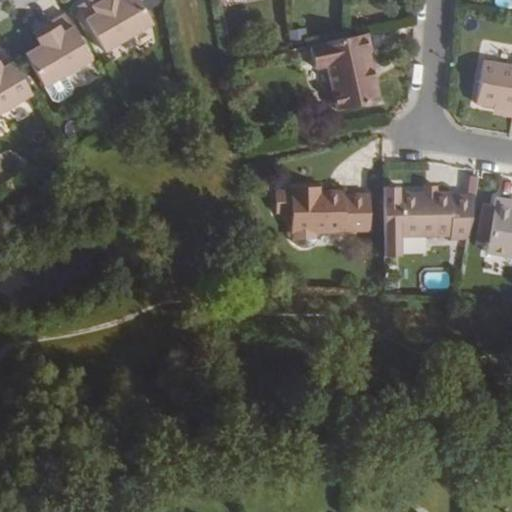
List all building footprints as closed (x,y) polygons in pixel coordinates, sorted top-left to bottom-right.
[(150,24),(136,0),(115,0),(116,0),(115,0),(86,0),(77,5),(103,51),(150,24)] [(40,44),(23,54),(42,86),(43,85),(63,74),(90,58),(65,13),(40,27),(43,33),(36,37),(40,44)] [(43,33),(40,27),(32,31),(36,37),(43,33)] [(335,109),(378,100),(367,51),(369,51),(365,33),(310,45),(315,69),(326,67),(335,109)] [(0,110),(29,94),(3,49),(0,50),(0,110)] [(511,65),(482,60),(474,103),(511,109),(511,65)] [(63,74),(43,85),(51,100),(57,101),(70,94),(71,88),(63,74)] [(274,191),(274,209),(289,209),(289,213),(290,232),(342,231),(368,230),(367,193),(342,193),(342,190),(320,191),(310,191),(310,186),(289,186),(289,191),(274,191)] [(382,186),(384,256),(400,255),(399,236),(449,236),(449,239),(465,239),(473,194),(450,195),(449,193),(399,191),(399,186),(382,186)] [(511,256),(511,200),(494,197),(484,252),(511,256)]
